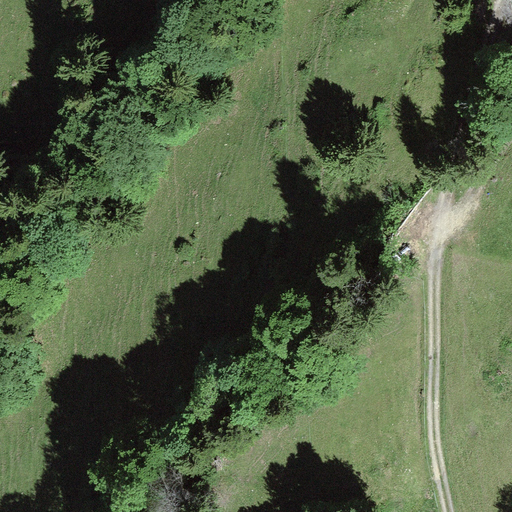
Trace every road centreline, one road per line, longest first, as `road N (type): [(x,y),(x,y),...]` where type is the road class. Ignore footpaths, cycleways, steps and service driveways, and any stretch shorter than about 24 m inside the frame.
road 1 (track): [(448,511),(432,412),(438,224),(455,138),(500,0)]
road 2 (track): [(511,141),(437,263)]
